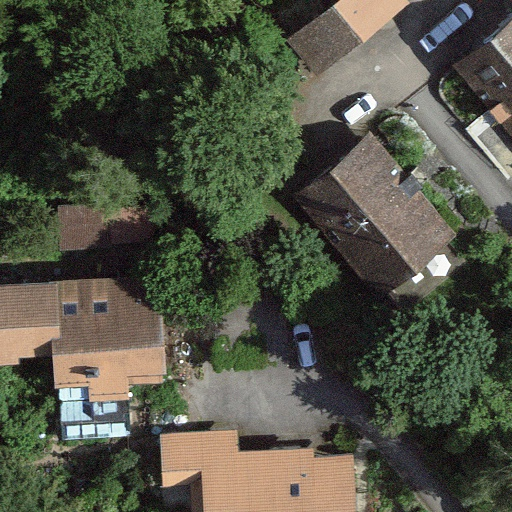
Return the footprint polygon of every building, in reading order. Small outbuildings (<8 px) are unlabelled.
[(412,0),(336,0),(300,28),(331,69),(416,4),(412,0)] [(511,12),(453,61),(511,132),(511,12)] [(373,127),(291,190),(375,298),(457,236),(373,127)] [(149,205),(105,208),(108,243),(152,240),(149,205)] [(156,274),(0,283),(0,359),(48,357),(50,388),(86,386),(87,400),(124,397),(123,377),(162,374),(156,274)] [(234,429),(156,433),(158,486),(196,485),(197,511),(352,511),(349,447),(235,452),(234,429)]
